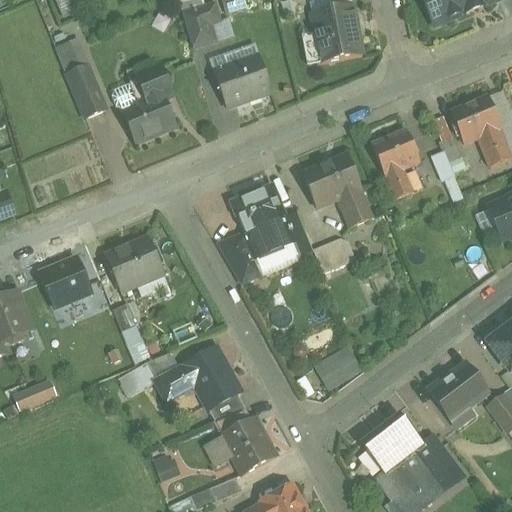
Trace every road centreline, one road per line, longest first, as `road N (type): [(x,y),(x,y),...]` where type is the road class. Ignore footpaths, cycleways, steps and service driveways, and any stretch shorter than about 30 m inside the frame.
road 1 (residential): [(309,437),(171,191)]
road 2 (residential): [(409,90),(171,191)]
road 3 (residential): [(511,286),(309,437)]
road 4 (residential): [(171,191),(0,259)]
